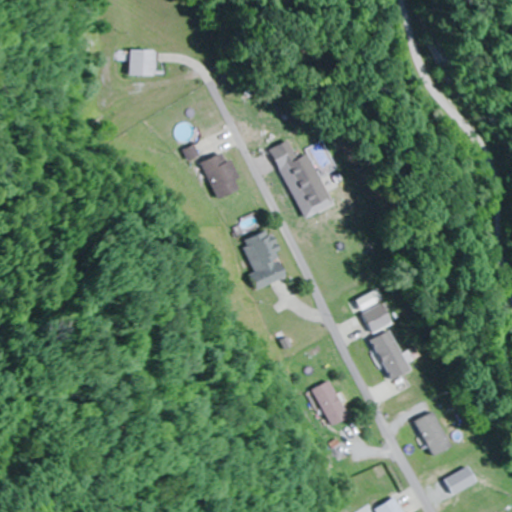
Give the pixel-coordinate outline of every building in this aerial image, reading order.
[(134,76),(158,76),(158,50),(134,50),(134,76)] [(203,163),(218,201),(245,191),(229,153),(203,163)] [(323,185),(308,156),(282,169),(297,198),(323,185)] [(263,289),(291,277),(271,230),(243,243),(263,289)] [(316,391),(336,427),(354,418),(334,381),(316,391)] [(379,511),(406,511),(397,499),(379,511)]
